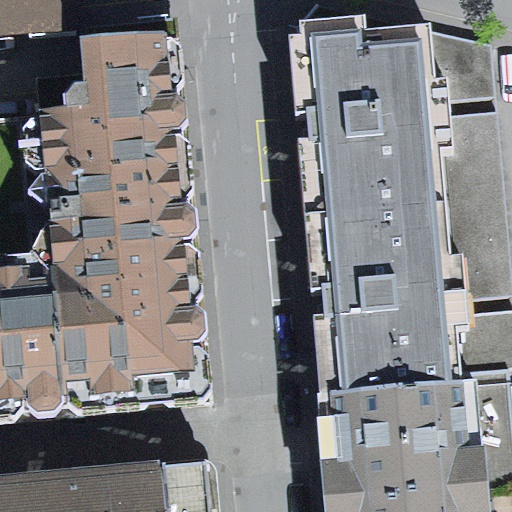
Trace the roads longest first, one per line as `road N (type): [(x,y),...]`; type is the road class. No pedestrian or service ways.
road 1 (residential): [(230,0),(250,440)]
road 2 (residential): [(0,453),(250,440)]
